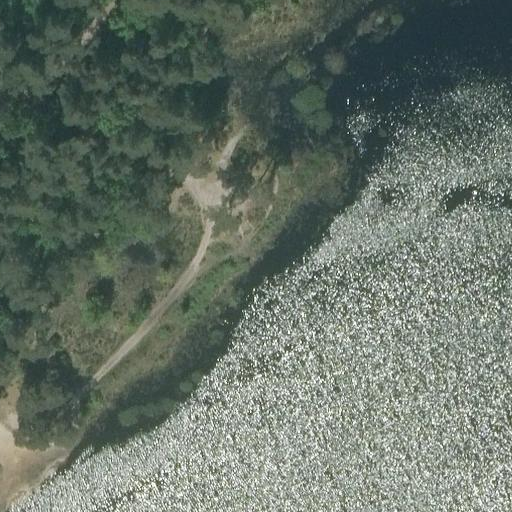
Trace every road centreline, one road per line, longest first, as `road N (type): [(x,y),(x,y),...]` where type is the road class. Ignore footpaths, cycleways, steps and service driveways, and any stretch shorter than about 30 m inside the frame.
road 1 (track): [(246,236),(211,189),(0,68)]
road 2 (track): [(0,134),(118,0)]
